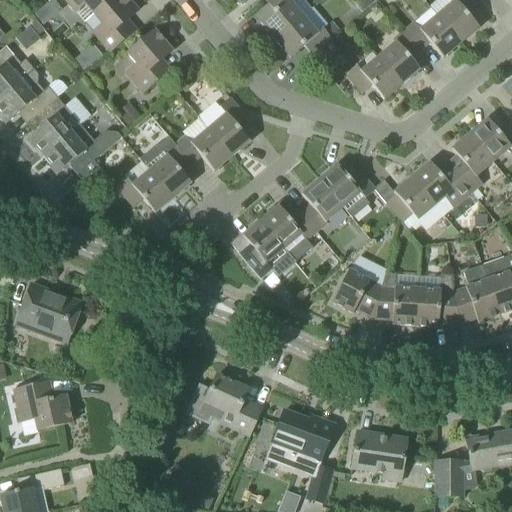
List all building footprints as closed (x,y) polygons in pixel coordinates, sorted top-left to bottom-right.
[(64,0),(76,13),(85,5),(93,15),(111,0),(64,0)] [(127,0),(111,0),(93,15),(102,26),(93,34),(110,54),(135,32),(126,22),(138,12),(127,0)] [(267,0),(265,2),(273,12),(259,24),(274,41),(302,18),(288,1),(288,0),(267,0)] [(451,0),(454,2),(437,17),(460,44),(478,29),(465,14),(474,6),(472,3),(473,2),(471,0),(451,0)] [(383,11),(377,4),(369,10),(375,17),(383,11)] [(289,59),(304,47),(312,57),(322,48),(330,42),(331,41),(341,32),(332,22),(327,26),(313,9),(302,18),(274,41),(289,59)] [(419,52),(429,44),(442,59),(460,44),(437,17),(430,9),(414,23),(413,22),(402,31),(403,33),(419,52)] [(37,21),(30,27),(37,36),(45,30),(37,21)] [(154,32),(127,55),(136,66),(125,75),(142,95),(170,72),(161,61),(172,52),(154,32)] [(410,60),(419,52),(403,33),(393,41),(395,44),(378,58),(401,86),(419,71),(410,60)] [(92,44),(87,49),(97,60),(102,56),(92,44)] [(0,99),(33,71),(25,61),(20,65),(6,48),(0,52),(0,99)] [(360,73),(356,67),(345,76),(362,95),(371,87),(383,101),(401,86),(378,58),(360,73)] [(33,71),(0,99),(0,118),(6,125),(17,115),(27,107),(35,117),(57,99),(56,98),(48,88),(43,92),(37,84),(37,76),(33,71)] [(36,148),(43,157),(71,134),(80,126),(57,99),(35,117),(43,127),(26,141),(34,150),(36,148)] [(225,116),(208,130),(231,158),(249,143),(236,127),(246,119),(229,100),(219,109),(225,116)] [(128,126),(138,117),(127,104),(117,113),(128,126)] [(174,146),(191,166),(200,157),(213,173),(231,158),(208,130),(207,130),(199,120),(182,134),(185,137),(174,146)] [(511,152),(511,131),(509,127),(499,135),(487,120),(469,136),(492,163),(509,149),(511,152)] [(78,143),(71,134),(43,157),(51,166),(49,167),(57,176),(73,163),(86,179),(98,169),(93,162),(120,139),(116,135),(105,134),(94,143),(88,135),(78,143)] [(461,162),(451,170),(471,195),(482,186),(478,181),(475,178),(492,163),(469,136),(451,151),(461,162)] [(157,145),(139,160),(148,171),(173,200),(190,185),(181,174),(191,166),(174,146),(164,154),(157,145)] [(434,207),(443,199),(452,210),(471,195),(451,170),(441,179),(429,164),(411,179),(434,207)] [(365,200),(375,192),(374,190),(359,172),(349,180),(337,166),(319,181),(342,209),(351,219),(368,205),(365,200)] [(133,209),(143,201),(155,215),(173,200),(148,171),(131,186),(127,181),(117,189),(133,209)] [(417,222),(434,207),(411,179),(393,194),(395,197),(386,205),(401,224),(412,216),(417,222)] [(309,206),(300,214),(316,233),(326,224),(325,223),(342,209),(319,181),(301,196),(309,206)] [(278,208),(260,223),(283,251),(294,264),(312,249),(305,242),(316,233),(300,214),(290,222),(278,208)] [(294,264),(283,251),(260,223),(258,224),(257,223),(249,229),(250,231),(242,238),(254,252),(244,260),(261,280),(270,271),(277,279),(294,264)] [(511,255),(482,266),(482,267),(487,280),(499,316),(511,311),(511,255)] [(465,289),(453,293),(457,324),(467,322),(467,323),(476,320),(477,324),(499,316),(487,280),(482,267),(463,274),(468,287),(465,288),(465,289)] [(369,282),(348,271),(331,304),(352,315),(354,312),(362,316),(362,315),(372,318),(381,288),(369,282)] [(392,322),(414,326),(417,290),(418,278),(395,276),(385,275),(381,288),(372,318),(382,321),(392,322)] [(457,324),(453,293),(450,277),(441,276),(440,292),(417,290),(414,326),(437,329),(438,325),(447,326),(447,325),(457,324)] [(30,286),(15,328),(65,346),(72,327),(76,325),(79,318),(77,314),(81,304),(65,299),(61,301),(45,295),(46,292),(30,286)] [(211,418),(221,423),(221,425),(248,437),(260,410),(242,402),(247,391),(216,376),(209,392),(199,387),(186,415),(208,425),(211,418)] [(20,424),(34,421),(36,432),(71,424),(65,397),(52,400),(48,383),(13,391),(20,424)] [(283,412),(271,443),(320,462),(333,427),(311,418),(310,423),(283,412)] [(437,500),(448,500),(464,500),(464,492),(464,472),(473,471),(479,470),(492,467),(511,463),(511,431),(500,434),(501,436),(466,442),(470,464),(462,465),(461,463),(435,463),(435,483),(435,500),(437,500)] [(383,482),(399,484),(405,445),(378,441),(379,437),(356,434),(351,469),(384,474),(383,482)] [(332,470),(316,466),(307,502),(322,506),(332,470)] [(63,487),(60,470),(16,480),(19,492),(0,496),(0,498),(3,511),(35,511),(31,490),(42,488),(43,491),(63,487)] [(214,499),(197,491),(192,502),(208,510),(214,499)]
